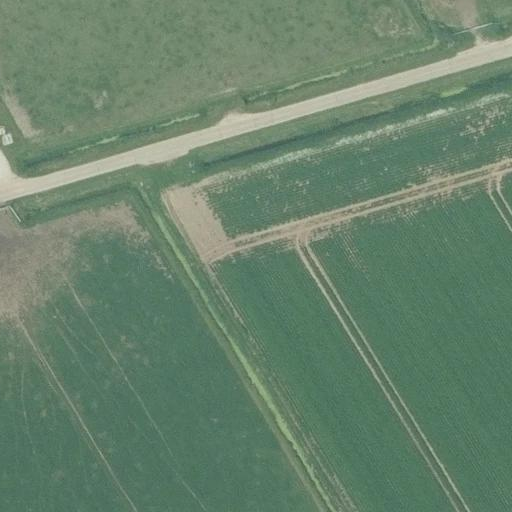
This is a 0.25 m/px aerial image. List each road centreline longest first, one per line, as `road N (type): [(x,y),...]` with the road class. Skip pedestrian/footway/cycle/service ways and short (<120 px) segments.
road 1 (unclassified): [(0,197),(511,49)]
road 2 (track): [(243,127),(175,0)]
